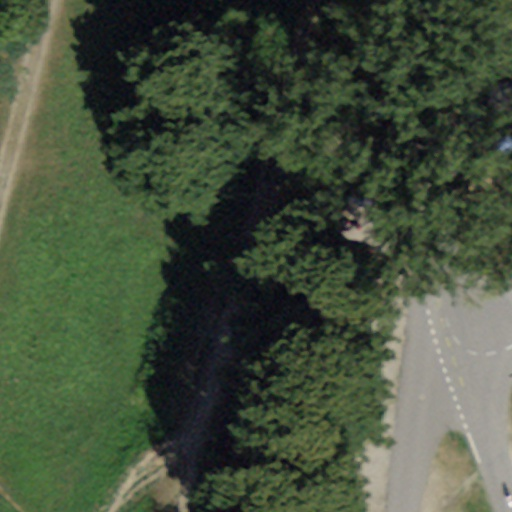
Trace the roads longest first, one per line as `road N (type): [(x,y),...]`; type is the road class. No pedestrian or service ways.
road 1 (residential): [(448,324),(430,177),(451,0)]
road 2 (residential): [(448,324),(511,511)]
road 3 (track): [(0,182),(46,0)]
